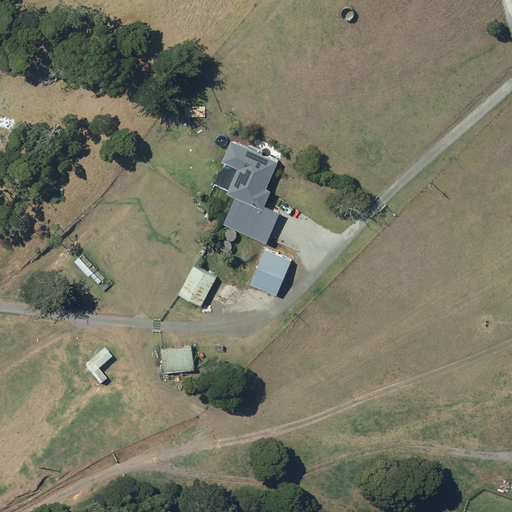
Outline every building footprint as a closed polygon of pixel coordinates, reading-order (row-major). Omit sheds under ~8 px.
[(297,187),(281,179),(282,178),(265,170),(263,173),(252,168),(244,186),(252,189),(250,194),(256,197),(249,214),(247,212),(239,230),(259,239),(265,225),(284,233),(292,217),(285,213),(297,187)] [(84,248),(73,257),(88,275),(99,267),(84,248)] [(292,258),(265,248),(251,282),(278,293),(292,258)] [(217,274),(194,262),(179,291),(181,292),(177,299),(185,303),(188,297),(201,304),(217,274)] [(194,345),(162,346),(163,370),(195,369),(194,345)] [(103,347),(83,365),(100,385),(106,380),(97,370),(112,357),(103,347)] [(108,387),(86,398),(104,431),(126,419),(108,387)]
